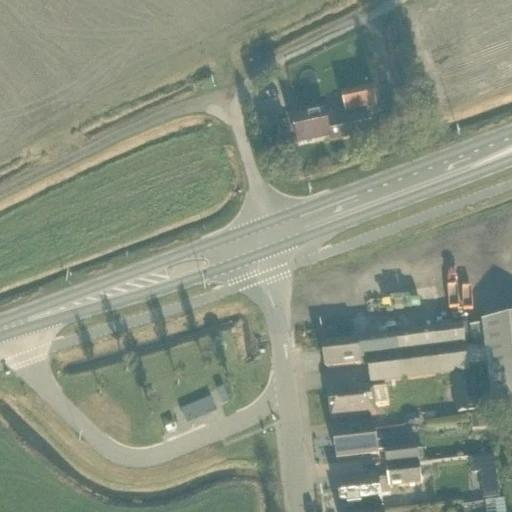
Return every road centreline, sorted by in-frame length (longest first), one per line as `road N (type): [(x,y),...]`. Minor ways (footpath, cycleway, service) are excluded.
road 1 (unclassified): [(285,382),(256,414),(161,455),(127,459),(54,399),(9,325)]
road 2 (primary): [(250,227),(52,301),(9,325)]
road 3 (primary): [(9,325),(57,319),(258,255)]
road 4 (primary): [(511,130),(270,220)]
road 5 (primary): [(280,246),(511,159)]
road 6 (unclassified): [(225,102),(134,128),(0,197)]
road 7 (unclassified): [(401,0),(278,63),(225,102)]
road 8 (unclassified): [(302,511),(285,382)]
road 9 (unclassified): [(285,382),(258,255)]
road 10 (unclassified): [(270,220),(225,102)]
